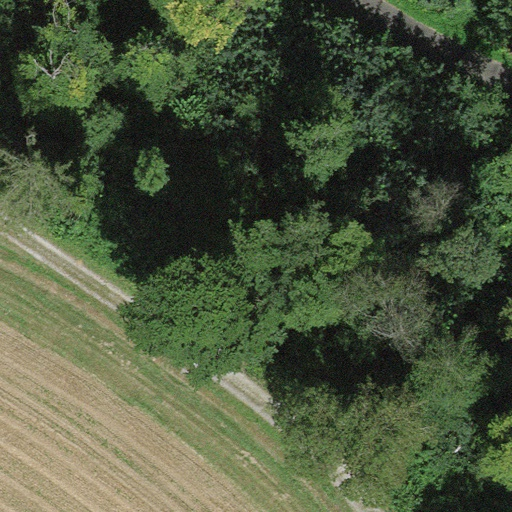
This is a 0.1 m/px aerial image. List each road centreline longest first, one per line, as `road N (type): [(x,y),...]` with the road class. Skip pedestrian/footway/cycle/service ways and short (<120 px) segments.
road 1 (track): [(371,511),(320,450),(240,384),(0,220)]
road 2 (unclassified): [(348,0),(511,87)]
